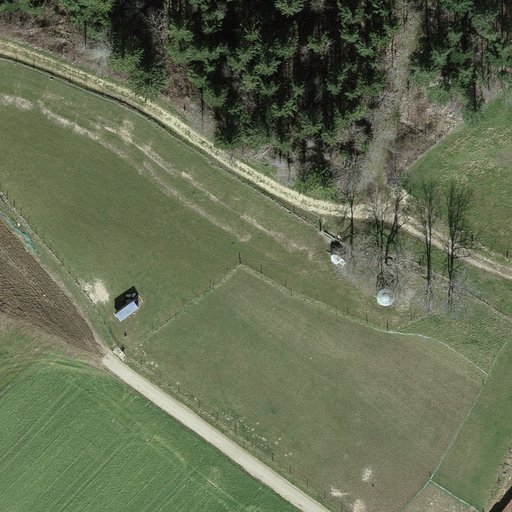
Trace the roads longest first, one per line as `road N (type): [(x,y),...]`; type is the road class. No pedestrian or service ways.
road 1 (track): [(0,45),(116,91),(279,190),(327,208),(384,212),(511,272)]
road 2 (track): [(110,363),(314,511)]
road 3 (track): [(384,212),(382,143),(429,0)]
